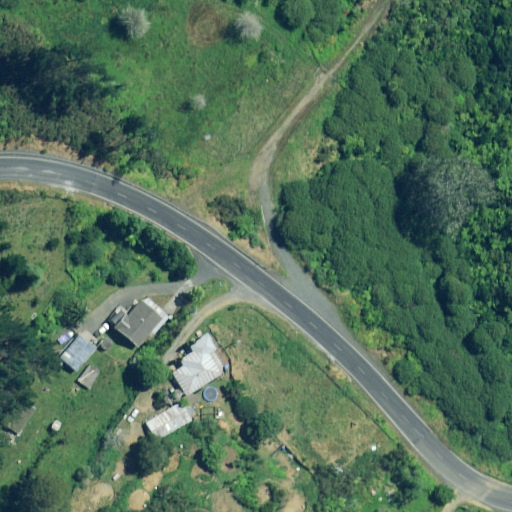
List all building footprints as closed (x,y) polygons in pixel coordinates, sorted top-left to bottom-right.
[(113,326),(136,348),(149,335),(151,337),(169,319),(156,307),(144,294),(113,326)] [(100,342),(85,329),(60,358),(75,371),(100,342)] [(212,349),(203,335),(186,346),(190,351),(177,360),(181,365),(169,373),(184,396),(218,373),(205,353),(212,349)] [(115,343),(107,336),(99,345),(107,352),(115,343)] [(90,365),(78,381),(88,389),(101,373),(90,365)] [(34,410),(16,399),(1,423),(19,434),(34,410)] [(190,419),(179,402),(144,423),(154,441),(190,419)]
